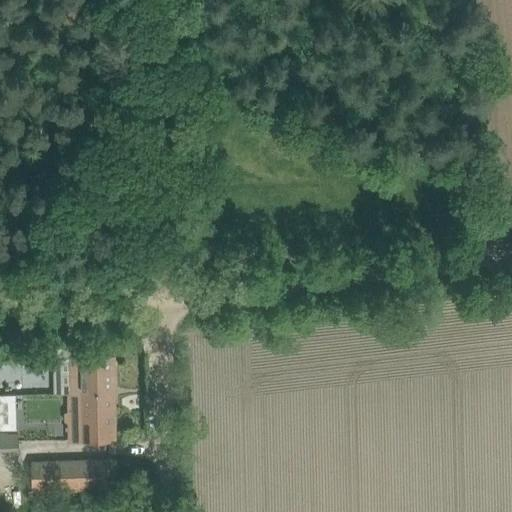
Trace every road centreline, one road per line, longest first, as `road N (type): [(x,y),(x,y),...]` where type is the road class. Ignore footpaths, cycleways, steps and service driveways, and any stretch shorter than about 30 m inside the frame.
road 1 (track): [(0,318),(511,255)]
road 2 (track): [(160,298),(156,0)]
road 3 (track): [(160,298),(163,511)]
